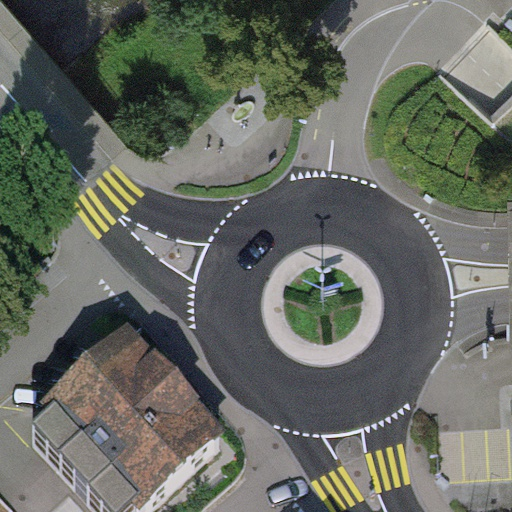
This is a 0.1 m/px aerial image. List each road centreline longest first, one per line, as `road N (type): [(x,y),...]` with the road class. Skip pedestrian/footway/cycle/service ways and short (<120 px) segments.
road 1 (residential): [(413,0),(365,52),(335,139),(326,208)]
road 2 (primary): [(0,80),(144,236)]
road 3 (residential): [(144,236),(113,273),(0,369)]
road 4 (primary): [(226,277),(225,333),(237,360),(279,397)]
road 5 (secondary): [(401,511),(389,422),(394,374)]
road 6 (primary): [(412,348),(420,297),(414,271),(383,229)]
road 7 (primary): [(511,250),(383,229)]
road 8 (primary): [(326,208),(280,217),(256,232),(226,277)]
road 9 (primary): [(279,397),(341,404),(394,374)]
